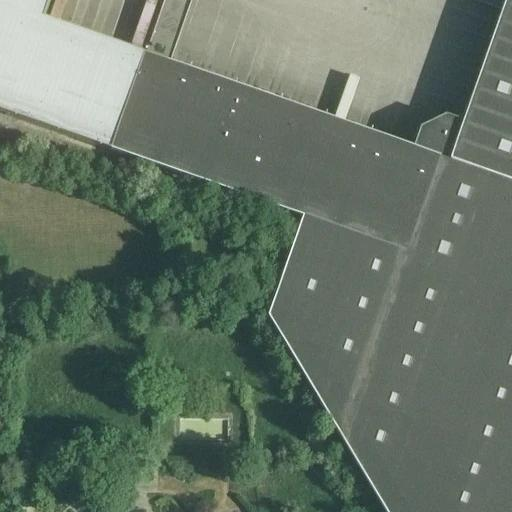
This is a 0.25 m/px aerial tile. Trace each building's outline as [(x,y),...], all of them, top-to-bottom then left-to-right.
[(0,0),(0,113),(112,153),(144,58),(45,22),(52,0),(0,0)] [(304,220),(303,224),(269,320),(383,511),(511,511),(511,0),(508,0),(463,130),(447,124),(423,136),(417,153),(144,58),(112,153),(304,220)] [(137,455),(159,455),(160,442),(137,442),(137,455)] [(66,457),(48,445),(37,462),(25,454),(20,462),(33,470),(14,495),(28,506),(53,474),(54,475),(66,457)] [(114,511),(114,502),(96,502),(95,511),(114,511)]
